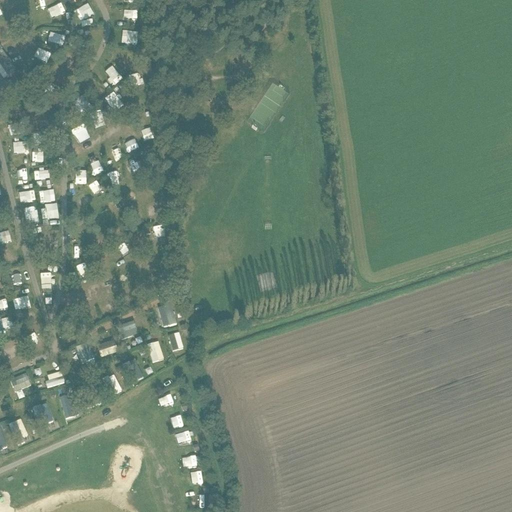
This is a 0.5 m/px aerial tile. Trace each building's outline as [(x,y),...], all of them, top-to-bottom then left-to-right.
[(61,4),(46,10),(50,18),(64,12),(61,4)] [(86,10),(76,12),(78,23),(88,21),(86,10)] [(61,47),(65,38),(49,32),(46,41),(61,47)] [(125,32),(125,46),(135,47),(136,32),(125,32)] [(71,49),(85,49),(85,42),(80,42),(80,36),(71,36),(71,49)] [(14,69),(13,67),(14,66),(9,60),(8,60),(1,50),(2,50),(0,46),(0,93),(1,95),(0,95),(2,98),(13,90),(7,83),(8,82),(6,79),(13,74),(14,74),(14,73),(14,72),(15,72),(15,71),(15,70),(14,70),(14,69)] [(36,47),(32,57),(46,62),(49,53),(36,47)] [(125,71),(133,62),(123,53),(115,62),(125,71)] [(104,73),(115,86),(123,80),(112,66),(104,73)] [(41,91),(53,98),(57,91),(46,84),(41,91)] [(113,113),(123,106),(114,92),(104,99),(113,113)] [(82,115),(90,109),(81,98),(74,104),(82,115)] [(27,116),(28,127),(42,126),(41,116),(27,116)] [(12,135),(24,133),(22,123),(10,125),(12,135)] [(144,142),(154,139),(150,128),(140,132),(144,142)] [(46,135),(35,135),(35,145),(46,146),(46,135)] [(13,143),(14,153),(25,153),(25,143),(13,143)] [(113,160),(121,156),(117,147),(109,151),(113,160)] [(123,162),(129,171),(137,166),(132,157),(123,162)] [(85,184),(84,167),(74,168),(74,184),(85,184)] [(32,171),(33,181),(45,180),(43,169),(32,171)] [(25,170),(11,170),(12,178),(21,178),(21,183),(26,183),(25,170)] [(103,175),(107,185),(119,180),(114,170),(103,175)] [(99,181),(89,185),(93,194),(102,190),(99,181)] [(39,192),(39,204),(54,203),(54,191),(39,192)] [(18,193),(18,203),(34,202),(33,192),(18,193)] [(26,225),(38,222),(35,207),(23,210),(26,225)] [(57,217),(54,207),(40,210),(42,221),(57,217)] [(160,236),(157,227),(150,230),(153,239),(160,236)] [(0,245),(11,242),(8,231),(0,233),(0,245)] [(138,234),(130,238),(136,247),(143,243),(138,234)] [(40,240),(31,241),(32,252),(42,251),(40,240)] [(120,255),(127,252),(123,242),(116,245),(120,255)] [(74,275),(81,272),(79,266),(71,268),(74,275)] [(50,289),(49,274),(39,274),(40,290),(50,289)] [(8,289),(20,287),(17,276),(6,278),(8,289)] [(14,311),(29,307),(26,296),(11,301),(14,311)] [(163,328),(175,325),(170,307),(158,310),(163,328)] [(17,317),(20,326),(35,323),(32,313),(17,317)] [(85,327),(95,323),(91,314),(81,318),(85,327)] [(0,320),(0,328),(11,327),(9,318),(0,320)] [(121,340),(137,332),(132,322),(116,330),(121,340)] [(178,333),(167,337),(172,352),(183,349),(178,333)] [(24,350),(34,348),(33,338),(23,339),(24,350)] [(146,346),(151,364),(163,360),(158,342),(146,346)] [(81,365),(94,362),(90,345),(77,349),(81,365)] [(1,349),(5,356),(11,353),(8,346),(1,349)] [(122,365),(129,384),(143,379),(136,359),(122,365)] [(25,375),(8,382),(13,394),(30,386),(25,375)] [(109,397),(120,392),(112,376),(102,381),(109,397)] [(161,396),(165,406),(180,399),(175,390),(161,396)] [(40,431),(56,424),(47,402),(31,409),(40,431)] [(7,425),(16,447),(27,442),(18,420),(7,425)] [(178,445),(193,441),(190,430),(175,435),(178,445)] [(192,471),(192,482),(204,482),(203,471),(192,471)]
